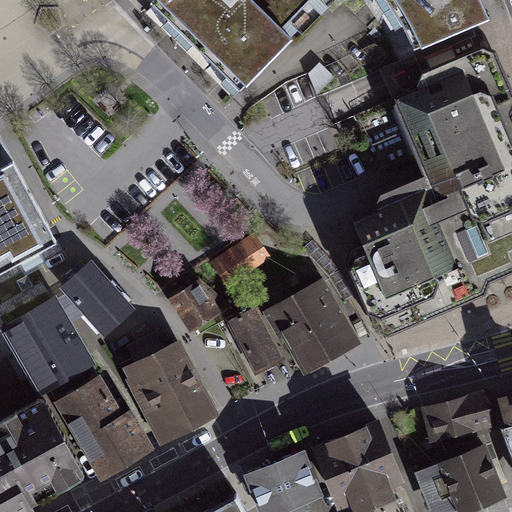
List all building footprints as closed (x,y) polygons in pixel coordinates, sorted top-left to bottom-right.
[(273,0),(161,0),(247,76),(297,21),(292,16),(273,0)] [(273,0),(292,16),(307,0),(273,0)] [(375,0),(391,23),(401,48),(489,11),(483,0),(375,0)] [(420,170),(423,178),(511,137),(511,89),(497,60),(480,54),(457,63),(454,55),(431,64),(434,72),(419,77),(416,82),(421,91),(395,101),(392,111),(418,167),(420,170)] [(511,137),(423,178),(473,298),(477,288),(494,279),(508,272),(511,264),(511,137)] [(0,167),(0,271),(56,241),(12,161),(0,167)] [(392,333),(473,298),(423,178),(391,191),(379,197),(379,210),(358,219),(366,243),(352,249),(348,265),(373,328),(382,331),(392,333)] [(215,261),(228,283),(267,259),(254,237),(215,261)] [(312,240),(303,249),(329,277),(338,269),(312,240)] [(63,292),(105,337),(131,312),(89,267),(63,292)] [(340,271),(329,277),(343,302),(354,296),(340,271)] [(171,298),(192,332),(215,318),(194,284),(171,298)] [(306,373),(358,344),(325,285),(273,314),(306,373)] [(55,306),(5,334),(36,391),(87,363),(55,306)] [(254,314),(226,330),(253,377),(267,369),(281,361),(254,314)] [(148,413),(165,445),(214,420),(176,346),(127,372),(147,412),(148,413)] [(103,381),(56,407),(96,479),(143,453),(103,381)] [(485,393),(429,407),(439,443),(494,429),(489,410),(485,393)] [(0,511),(35,511),(31,504),(82,477),(83,471),(46,401),(39,399),(2,418),(0,414),(0,511)] [(511,400),(500,403),(508,432),(504,434),(511,454),(511,400)] [(401,485),(378,424),(318,447),(341,507),(353,502),(357,511),(367,511),(390,504),(385,491),(401,485)] [(436,511),(468,511),(505,497),(485,448),(421,474),(436,511)] [(324,511),(303,456),(249,476),(262,511),(324,511)] [(240,511),(234,500),(211,511),(240,511)]
